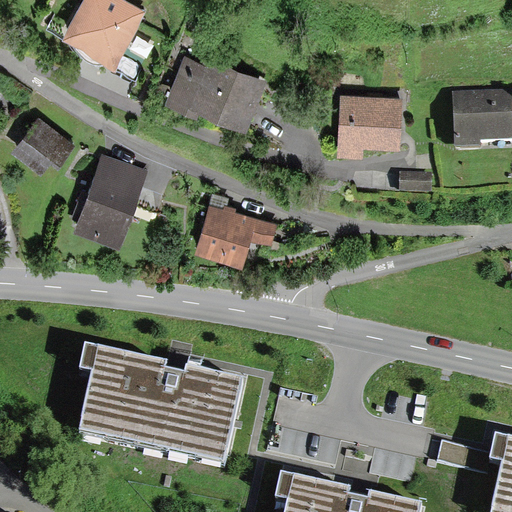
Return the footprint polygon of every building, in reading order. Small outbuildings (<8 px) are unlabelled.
[(147,13),(122,0),(82,0),(60,43),(115,71),(136,82),(155,47),(134,36),(147,13)] [(248,137),(268,82),(209,61),(207,66),(181,57),(163,108),(248,137)] [(511,136),(511,90),(452,91),(454,147),(482,146),(481,139),(511,138),(511,136)] [(402,99),(340,96),(338,159),(363,160),(364,150),(399,151),(402,99)] [(14,153),(41,174),(52,160),(59,165),(76,144),(42,117),(14,153)] [(90,192),(83,190),(72,221),(79,224),(75,235),(119,251),(148,172),(103,156),(90,192)] [(399,170),(399,172),(399,190),(431,191),(431,171),(399,170)] [(276,225),(210,207),(197,256),(242,268),(250,239),(270,244),(276,225)] [(86,343),(81,367),(93,368),(80,430),(224,462),(244,375),(187,362),(185,370),(175,367),(166,365),(167,359),(86,343)] [(511,511),(511,435),(497,432),(491,457),(503,460),(490,511),(511,511)] [(283,470),(277,495),(289,497),(285,511),(419,511),(422,500),(370,489),(369,496),(359,494),(350,492),(351,484),(283,470)]
